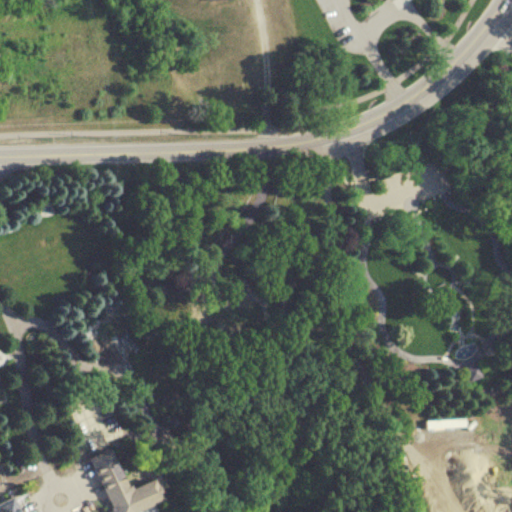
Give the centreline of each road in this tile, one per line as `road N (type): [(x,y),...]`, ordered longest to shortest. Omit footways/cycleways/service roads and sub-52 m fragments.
road 1 (tertiary): [(0,156),(241,150),(321,136),(408,101),(476,37),(502,0)]
road 2 (residential): [(321,136),(337,322),(449,511)]
road 3 (residential): [(0,302),(12,323),(41,463)]
